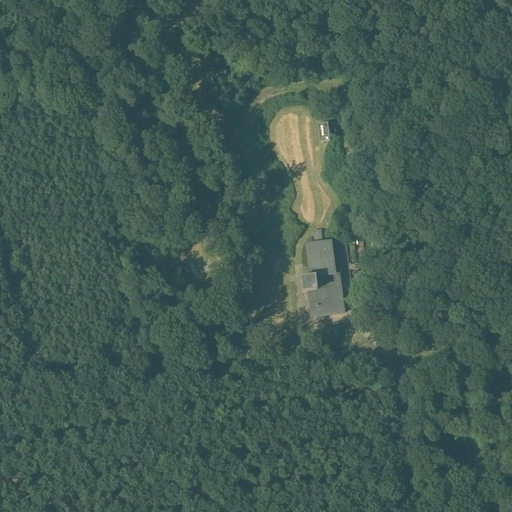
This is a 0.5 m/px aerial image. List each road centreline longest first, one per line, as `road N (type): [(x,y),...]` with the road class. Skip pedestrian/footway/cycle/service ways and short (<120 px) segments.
road 1 (track): [(410,511),(390,347)]
road 2 (track): [(390,347),(376,360),(261,371),(246,354)]
road 3 (track): [(0,369),(150,364)]
road 4 (track): [(390,347),(511,342)]
